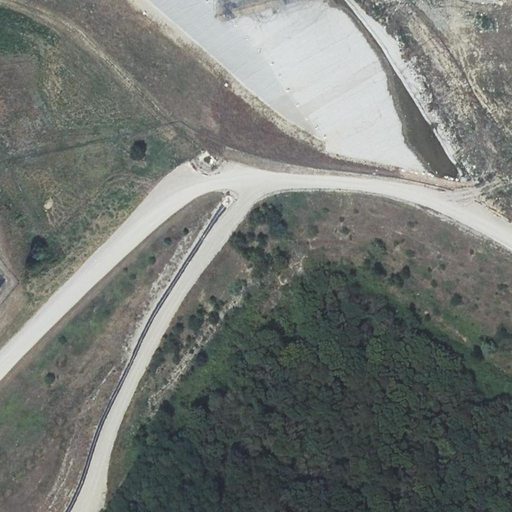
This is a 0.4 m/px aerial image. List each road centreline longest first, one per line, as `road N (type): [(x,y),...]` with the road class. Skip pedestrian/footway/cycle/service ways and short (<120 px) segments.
road 1 (track): [(511,234),(413,196),(363,187),(271,183),(247,194),(165,306),(119,400),(90,511)]
road 2 (track): [(262,187),(207,174),(89,284),(0,386)]
road 3 (track): [(511,213),(460,122),(419,0)]
